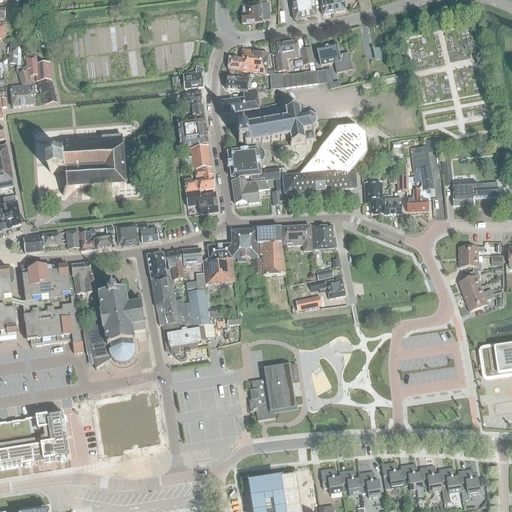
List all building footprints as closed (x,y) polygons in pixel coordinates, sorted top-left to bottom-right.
[(305,5),(303,0),(290,0),(294,22),(304,20),(301,5),(305,5)] [(301,5),(304,20),(317,18),(313,0),(303,0),(305,5),(301,5)] [(319,0),(323,16),(332,15),(329,0),(319,0)] [(345,12),(342,0),(329,0),(332,15),(345,12)] [(269,21),(268,6),(260,6),(259,6),(242,7),(242,17),(241,17),(242,19),(240,21),(241,23),(242,24),(242,26),(261,24),(261,22),(269,21)] [(101,52),(125,50),(122,25),(93,27),(94,34),(99,33),(99,37),(105,37),(106,42),(100,43),(101,52)] [(10,42),(9,57),(17,50),(19,49),(19,43),(10,42)] [(286,60),(301,57),(300,52),(298,52),(297,42),(276,45),(278,55),(274,56),(277,73),(288,71),(286,60)] [(338,57),(336,46),(316,50),(320,67),(333,64),(336,75),(352,72),(348,54),(338,57)] [(376,48),(377,59),(387,58),(386,46),(376,48)] [(302,66),(312,64),(313,64),(310,49),(300,51),(300,52),(301,57),(302,66)] [(9,57),(8,65),(17,66),(17,55),(17,50),(9,57)] [(227,71),(252,73),(253,63),(251,63),(252,53),(242,52),(241,60),(229,58),(227,71)] [(268,55),(252,53),(251,63),(253,63),(252,73),(265,75),(266,71),(268,55)] [(26,59),(25,59),(26,68),(29,79),(30,78),(37,77),(38,83),(51,82),(50,65),(36,66),(36,61),(35,58),(33,58),(32,55),(26,56),(26,59)] [(486,64),(484,55),(477,57),(477,58),(476,59),(477,64),(479,64),(479,66),(486,64)] [(22,88),(10,89),(12,109),(35,107),(34,97),(37,96),(34,86),(31,87),(29,79),(26,68),(20,69),(17,69),(19,75),(22,88)] [(204,70),(196,68),(194,74),(183,76),(183,82),(184,91),(203,88),(201,74),(203,74),(204,70)] [(326,71),(317,72),(318,85),(327,84),(326,71)] [(282,76),(275,76),(272,76),(273,91),(284,89),(282,77),(282,76)] [(248,81),(227,78),(226,91),(247,93),(248,81)] [(57,104),(51,83),(38,86),(45,106),(57,104)] [(192,110),(191,107),(191,106),(201,104),(200,93),(182,96),(183,104),(176,105),(177,112),(192,110)] [(258,110),(256,93),(242,95),(243,100),(220,104),(222,115),(258,110)] [(200,106),(191,107),(192,110),(193,119),(190,119),(190,123),(178,125),(181,149),(207,145),(204,120),(200,121),(199,119),(202,118),(200,106)] [(310,117),(310,118),(301,119),(304,116),(305,117),(306,116),(304,115),(303,113),(304,112),(304,111),(302,112),(300,110),(300,109),(298,108),(298,110),(286,112),(285,111),(284,112),(285,113),(286,118),(285,119),(285,120),(278,121),(278,119),(276,120),(276,121),(269,123),(268,121),(267,121),(267,123),(259,124),(259,123),(257,123),(257,125),(250,126),(249,124),(248,125),(248,126),(246,127),(247,131),(238,133),(236,131),(235,133),(237,134),(239,142),(237,143),(239,144),(241,142),(244,142),(244,144),(247,146),(251,145),(251,147),(253,146),(253,145),(260,144),(261,145),(263,145),(262,143),(270,142),(270,143),(272,143),(272,142),(279,141),(280,142),(282,142),(281,140),(288,139),(288,140),(290,140),(291,146),(290,146),(292,148),(293,146),(304,144),(304,145),(307,145),(306,144),(314,142),(314,143),(316,142),(315,140),(313,133),(315,132),(314,131),(316,127),(317,127),(318,125),(316,125),(316,121),(317,120),(316,118),(315,118),(312,117),(312,116),(310,117)] [(283,183),(279,183),(279,189),(284,188),(284,194),(284,195),(284,196),(317,194),(317,192),(323,191),(323,193),(356,190),(355,173),(352,173),(352,172),(358,165),(357,165),(366,155),(364,138),(358,132),(356,130),(338,132),(323,149),(320,153),(320,152),(315,158),(315,157),(314,158),(315,159),(300,177),(299,176),(298,177),(297,177),(283,179),(283,183)] [(124,139),(122,137),(120,139),(105,140),(104,138),(102,138),(102,142),(69,144),(69,143),(67,143),(68,155),(66,155),(66,156),(64,156),(64,157),(52,158),(52,157),(49,157),(49,161),(49,165),(50,174),(64,173),(64,175),(66,175),(67,191),(63,196),(64,197),(69,192),(76,191),(126,189),(126,180),(125,180),(124,173),(125,173),(125,167),(124,167),(123,155),(124,155),(124,149),(123,149),(122,140),(124,139)] [(261,150),(263,145),(261,145),(260,144),(253,145),(253,146),(251,147),(251,145),(247,146),(248,149),(237,151),(238,153),(227,154),(229,164),(228,164),(229,171),(230,171),(231,181),(251,179),(251,181),(261,180),(261,181),(263,181),(280,179),(281,179),(279,170),(267,171),(261,176),(259,163),(262,162),(265,157),(264,152),(261,150)] [(0,183),(13,181),(6,148),(0,149),(0,183)] [(211,169),(208,148),(191,150),(193,172),(211,169)] [(415,200),(407,200),(408,214),(427,213),(427,200),(429,200),(429,199),(435,198),(434,191),(430,169),(428,154),(428,153),(429,153),(428,148),(427,148),(413,150),(413,155),(411,155),(413,173),(415,184),(421,183),(422,187),(418,190),(414,191),(415,200)] [(449,159),(441,160),(443,176),(451,175),(449,159)] [(196,179),(197,179),(203,178),(203,183),(213,182),(212,172),(195,174),(196,179)] [(380,184),(380,177),(369,177),(369,185),(365,185),(365,206),(370,205),(370,217),(382,216),(381,184),(380,184)] [(408,192),(407,177),(397,177),(397,193),(408,192)] [(198,192),(199,192),(214,190),(213,182),(203,183),(203,178),(197,179),(198,181),(197,181),(198,183),(197,184),(197,185),(198,192)] [(0,190),(14,187),(13,181),(0,183),(0,190)] [(184,182),(185,194),(198,192),(197,185),(193,185),(193,181),(184,182)] [(246,185),(245,181),(231,183),(235,206),(248,205),(248,206),(259,205),(256,193),(269,191),(268,188),(266,188),(265,183),(246,185)] [(453,194),(452,194),(453,207),(473,207),(473,199),(497,198),(497,186),(482,186),(482,185),(476,185),(476,183),(453,184),(453,194)] [(199,192),(198,192),(185,194),(187,208),(197,207),(199,209),(200,217),(217,215),(215,195),(200,197),(199,192)] [(281,207),(280,193),(272,194),(273,208),(281,207)] [(16,203),(14,197),(0,200),(0,233),(11,230),(21,226),(17,203),(16,203)] [(384,200),(384,203),(384,216),(401,216),(401,202),(401,200),(384,200)] [(147,225),(135,226),(137,235),(140,235),(142,246),(158,243),(156,230),(148,232),(147,225)] [(138,247),(137,235),(135,226),(117,229),(119,246),(123,245),(123,249),(138,247)] [(333,240),(332,227),(311,228),(313,251),(335,250),(335,239),(333,240)] [(309,228),(281,230),(282,248),(301,247),(302,253),(312,253),(311,245),(310,245),(309,228)] [(259,232),(260,257),(262,257),(263,277),(285,276),(282,248),(281,230),(259,232)] [(80,250),(78,232),(66,234),(68,251),(80,250)] [(257,257),(260,257),(259,232),(231,233),(232,260),(237,260),(238,264),(246,263),(246,260),(253,260),(254,277),(261,277),(260,260),(258,260),(257,257)] [(61,246),(59,235),(23,238),(24,241),(23,241),(24,255),(44,253),(44,248),(61,246)] [(96,252),(94,239),(94,236),(91,236),(91,235),(79,236),(81,253),(96,252)] [(113,237),(94,239),(96,252),(114,250),(113,237)] [(209,261),(201,262),(201,264),(204,285),(233,282),(231,259),(231,247),(208,248),(209,261)] [(459,249),(459,260),(478,259),(478,254),(484,254),(484,249),(478,249),(459,249)] [(201,264),(201,262),(199,250),(181,253),(184,269),(191,268),(191,265),(201,264)] [(183,280),(179,253),(163,256),(165,267),(167,266),(167,270),(170,270),(173,281),(183,280)] [(147,258),(153,291),(169,287),(169,291),(172,290),(169,271),(165,272),(162,255),(147,258)] [(478,264),(478,259),(459,260),(459,270),(472,269),(472,273),(477,273),(481,273),(481,264),(478,264)] [(492,259),(491,267),(502,267),(502,259),(492,259)] [(100,315),(99,313),(99,311),(98,311),(93,276),(91,276),(90,265),(71,267),(72,278),(74,278),(77,295),(93,294),(94,299),(91,299),(93,312),(95,311),(96,316),(100,315)] [(72,300),(68,267),(58,268),(37,268),(37,269),(26,270),(22,274),(23,277),(22,277),(27,317),(24,318),(27,343),(30,342),(31,349),(72,344),(74,355),(84,354),(74,300),(72,300)] [(0,338),(16,337),(8,270),(0,268),(0,338)] [(318,283),(333,279),(331,271),(316,274),(318,283)] [(480,281),(477,273),(472,273),(469,275),(471,279),(458,284),(462,294),(480,287),(478,282),(480,281)] [(203,290),(202,274),(195,275),(197,291),(203,290)] [(326,282),(309,286),(311,293),(319,291),(319,293),(328,292),(329,301),(345,297),(341,281),(326,284),(326,282)] [(175,302),(172,290),(169,291),(169,287),(153,291),(156,309),(160,327),(163,327),(167,352),(171,355),(174,354),(174,359),(180,363),(185,362),(186,360),(186,354),(189,354),(189,351),(196,350),(195,343),(205,341),(203,329),(191,330),(191,328),(209,325),(204,291),(187,293),(189,305),(182,306),(182,302),(175,302)] [(480,287),(462,294),(466,304),(492,294),(491,291),(483,294),(480,287)] [(101,313),(99,313),(100,315),(101,323),(102,325),(101,325),(102,327),(82,330),(87,358),(93,357),(96,372),(97,372),(97,370),(105,365),(104,359),(110,357),(111,359),(112,361),(114,363),(115,364),(117,365),(119,366),(121,366),(123,366),(126,366),(128,366),(130,365),(131,363),(133,362),(134,360),(135,358),(136,356),(136,354),(136,351),(134,343),(136,343),(135,341),(134,341),(133,335),(146,332),(144,327),(145,327),(145,325),(144,325),(141,306),(141,304),(139,304),(139,305),(129,307),(129,305),(128,305),(126,292),(127,291),(126,290),(124,290),(124,291),(116,292),(116,290),(117,290),(116,288),(114,288),(114,289),(108,290),(108,289),(106,289),(106,292),(107,291),(107,294),(100,295),(97,295),(98,297),(99,297),(100,305),(99,305),(100,308),(100,307),(101,313)] [(492,294),(466,304),(469,313),(487,307),(486,303),(494,299),(492,294)] [(320,298),(304,301),(306,311),(323,308),(320,298)] [(221,310),(209,311),(210,320),(222,318),(221,310)] [(240,327),(240,317),(227,318),(227,327),(240,327)] [(481,354),(481,355),(485,378),(485,379),(486,379),(486,380),(487,380),(488,380),(489,380),(511,376),(511,346),(484,351),(483,351),(482,351),(482,352),(481,352),(481,353),(481,354)] [(159,390),(98,399),(106,455),(167,446),(159,390)] [(83,421),(94,418),(91,407),(80,409),(83,421)] [(6,425),(0,426),(0,471),(24,468),(32,467),(60,462),(67,461),(70,460),(65,427),(64,427),(63,419),(63,416),(25,422),(18,424),(14,424),(7,425),(6,425)] [(396,464),(381,467),(383,481),(385,491),(390,491),(391,491),(404,489),(403,483),(402,483),(401,473),(397,474),(396,464)] [(406,468),(400,469),(401,473),(402,483),(403,483),(404,489),(409,488),(410,493),(423,491),(422,484),(421,484),(420,476),(417,476),(415,466),(406,468)] [(434,468),(419,470),(420,476),(421,484),(422,484),(427,483),(429,494),(442,492),(441,486),(439,477),(436,478),(434,468)] [(337,480),(335,470),(320,472),(322,487),(329,486),(331,496),(343,494),(342,488),(340,479),(337,480)] [(452,470),(438,472),(439,477),(441,486),(442,492),(443,497),(448,496),(461,494),(460,488),(460,487),(458,479),(454,479),(452,470)] [(473,471),(457,474),(458,479),(460,487),(460,488),(461,494),(462,503),(467,502),(467,498),(480,496),(477,481),(474,481),(473,471)] [(342,488),(343,494),(348,493),(349,498),(362,496),(361,490),(360,481),(359,481),(356,482),(354,472),(339,474),(340,479),(342,488)] [(375,484),(373,474),(359,476),(359,481),(360,481),(361,490),(366,489),(368,500),(381,498),(379,483),(375,484)] [(302,511),(297,477),(248,484),(252,511),(302,511)]
